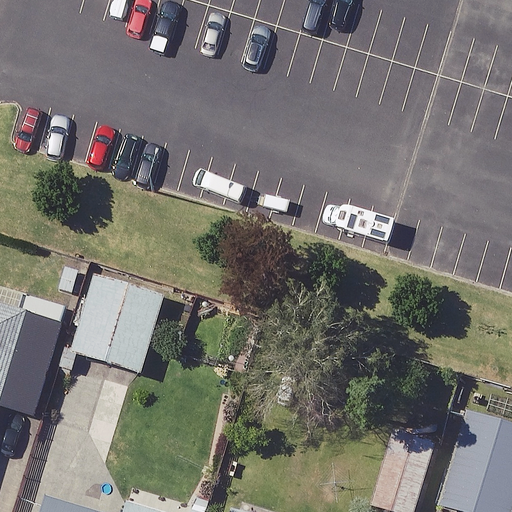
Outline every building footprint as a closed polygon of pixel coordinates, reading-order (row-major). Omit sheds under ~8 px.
[(163,293),(93,273),(71,351),(140,371),(163,293)] [(67,302),(0,281),(0,405),(32,415),(67,302)] [(510,511),(511,508),(511,423),(464,410),(437,503),(467,511),(510,511)] [(412,511),(433,440),(392,428),(370,504),(398,511),(412,511)] [(100,511),(46,495),(41,511),(100,511)] [(268,511),(232,501),(228,511),(268,511)]
